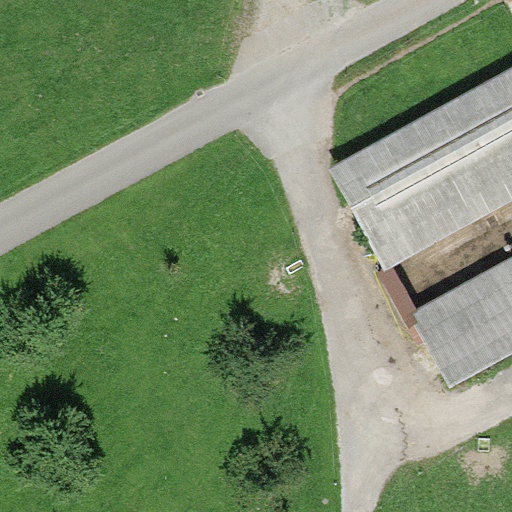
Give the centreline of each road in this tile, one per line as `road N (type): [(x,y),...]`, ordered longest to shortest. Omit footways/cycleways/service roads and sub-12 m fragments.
road 1 (unclassified): [(0,236),(430,0)]
road 2 (track): [(364,511),(352,378),(301,74)]
road 3 (unknown): [(362,490),(511,411)]
